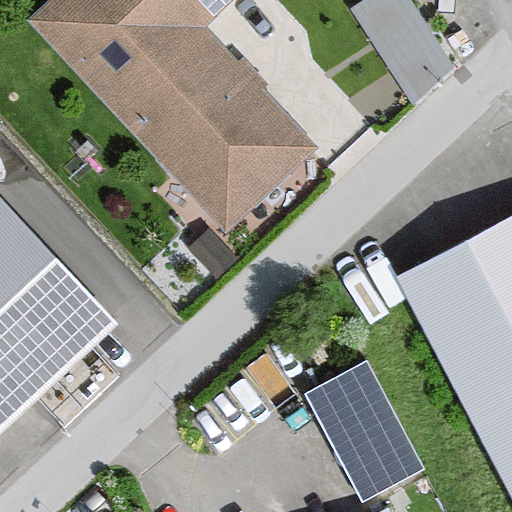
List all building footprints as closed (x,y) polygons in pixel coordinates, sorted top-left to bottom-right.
[(199,21),(177,0),(44,0),(11,33),(220,243),(313,152),(191,29),(199,21)] [(177,0),(199,21),(220,0),(177,0)] [(423,0),(354,0),(414,87),(461,55),(423,0)] [(0,411),(121,302),(2,171),(0,172),(0,411)] [(511,511),(511,212),(382,280),(503,511),(511,511)] [(373,345),(310,374),(363,486),(426,457),(373,345)]
